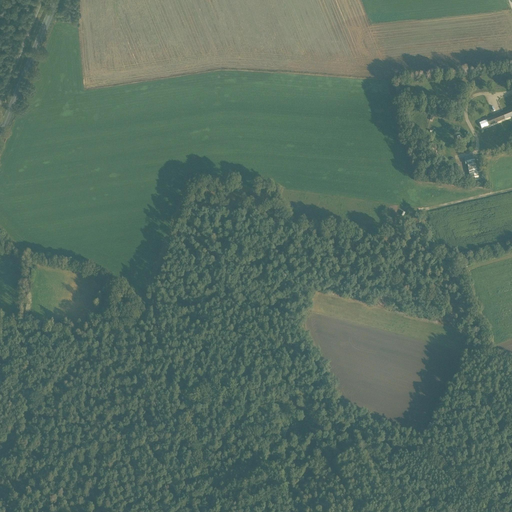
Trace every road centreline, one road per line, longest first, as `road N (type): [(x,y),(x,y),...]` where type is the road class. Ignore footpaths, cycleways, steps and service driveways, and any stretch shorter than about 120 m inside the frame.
road 1 (track): [(227,511),(147,320),(190,181)]
road 2 (track): [(0,444),(146,304)]
road 3 (track): [(0,232),(24,253),(97,270),(146,304)]
road 4 (track): [(146,304),(211,299),(297,316)]
road 5 (primary): [(0,135),(55,0)]
